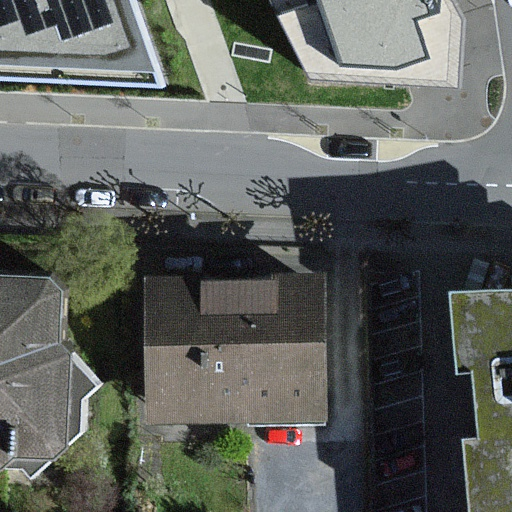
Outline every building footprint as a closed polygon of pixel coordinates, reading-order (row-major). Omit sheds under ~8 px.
[(0,0),(0,69),(172,75),(147,0),(0,0)] [(456,0),(286,0),(314,81),(457,86),(460,47),(463,16),(456,0)] [(92,277),(0,271),(0,448),(81,453),(92,277)] [(330,279),(148,278),(148,423),(329,424),(330,279)] [(511,511),(511,287),(456,292),(462,371),(488,369),(493,433),(470,435),(475,511),(511,511)]
